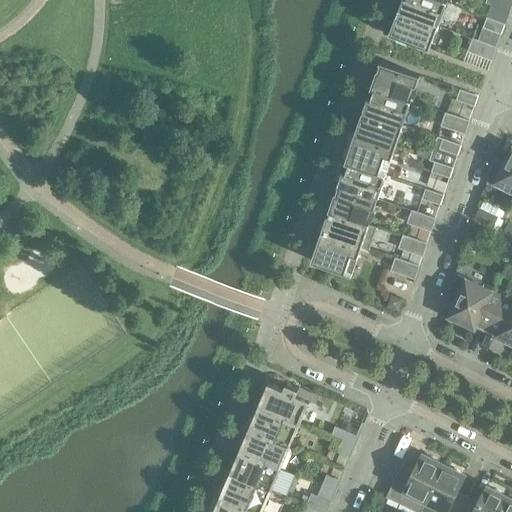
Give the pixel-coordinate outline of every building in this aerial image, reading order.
[(447,1),(443,0),(402,0),(399,10),(438,25),(447,1)] [(511,0),(487,0),(486,2),(510,11),(511,3),(511,0)] [(438,25),(399,10),(390,33),(430,48),(438,25)] [(483,27),(501,33),(505,23),(487,17),(483,27)] [(468,51),(492,59),(496,47),(473,39),(468,51)] [(416,86),(420,75),(380,61),(371,87),(411,101),(412,100),(408,98),(413,84),(416,86)] [(411,101),(371,87),(371,88),(375,89),(372,97),(369,96),(363,111),(403,125),(411,101)] [(478,95),(460,89),(456,99),(474,106),(478,95)] [(403,125),(363,111),(356,134),(395,147),(403,125)] [(469,121),(453,115),(446,113),(442,125),(465,133),(469,121)] [(395,147),(356,134),(346,161),(386,175),(395,147)] [(462,144),(443,138),(439,148),(458,154),(462,144)] [(495,158),(488,178),(511,189),(511,147),(505,162),(495,158)] [(378,198),(386,175),(346,161),(346,162),(349,163),(347,171),(343,170),(338,185),(378,198)] [(453,167),(435,161),(431,171),(449,177),(453,167)] [(374,208),(378,198),(338,185),(330,210),(369,224),(370,222),(367,221),(371,207),(374,208)] [(444,194),(426,188),(422,198),(440,204),(444,194)] [(490,225),(495,214),(479,207),(475,218),(490,225)] [(369,224),(330,210),(322,233),(362,246),(369,248),(377,226),(369,224)] [(435,218),(417,212),(412,210),(408,222),(431,230),(435,218)] [(362,246),(322,233),(312,260),(345,272),(352,254),(358,256),(362,246)] [(427,243),(403,235),(399,247),(423,255),(427,243)] [(419,266),(395,258),(391,270),(415,278),(419,266)] [(504,296),(455,273),(448,294),(457,298),(449,315),(451,316),(451,319),(461,324),(463,322),(475,328),(477,323),(488,329),(504,296)] [(511,299),(504,296),(488,329),(511,340),(511,299)] [(266,375),(254,403),(300,423),(310,400),(296,394),(298,389),(266,375)] [(300,423),(254,403),(245,425),(291,445),(300,423)] [(291,445),(245,425),(235,447),(281,467),(291,445)] [(355,446),(359,435),(336,425),(331,436),(341,440),(355,446)] [(355,446),(341,440),(337,451),(350,457),(355,446)] [(281,467),(235,447),(226,469),(272,489),(281,467)] [(400,502),(419,511),(444,464),(423,453),(412,475),(400,469),(387,496),(400,502)] [(387,496),(400,469),(388,463),(376,491),(387,496)] [(465,474),(444,464),(419,511),(459,511),(465,501),(454,495),(465,474)] [(272,489),(226,469),(217,491),(263,511),(272,489)] [(327,474),(322,484),(336,490),(340,479),(327,474)] [(326,511),(331,501),(336,490),(322,484),(318,495),(312,493),(307,504),(324,511),(326,511)] [(476,507),(465,501),(459,511),(499,511),(508,496),(487,485),(476,507)] [(262,511),(263,511),(217,491),(208,511),(262,511)] [(511,511),(511,498),(508,496),(499,511),(511,511)]
